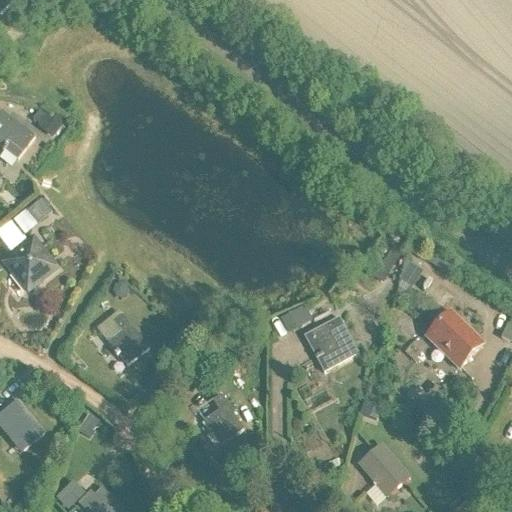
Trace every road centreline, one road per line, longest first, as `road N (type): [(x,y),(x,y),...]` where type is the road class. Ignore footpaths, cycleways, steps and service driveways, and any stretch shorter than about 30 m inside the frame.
road 1 (unclassified): [(511,271),(157,0)]
road 2 (track): [(159,511),(147,467),(123,428),(0,345)]
